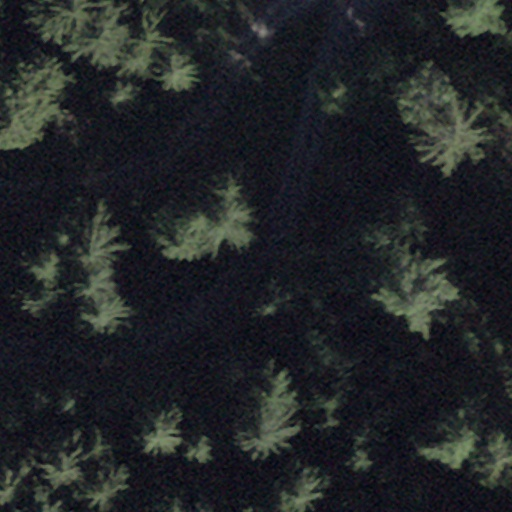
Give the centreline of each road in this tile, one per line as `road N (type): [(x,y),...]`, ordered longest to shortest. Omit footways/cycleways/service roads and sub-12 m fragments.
road 1 (track): [(0,344),(61,354),(151,339),(207,292),(272,222),(359,0)]
road 2 (track): [(296,0),(269,21),(175,151),(102,193),(0,198)]
